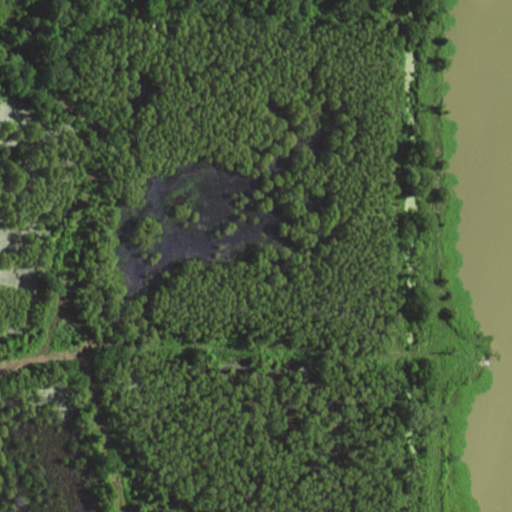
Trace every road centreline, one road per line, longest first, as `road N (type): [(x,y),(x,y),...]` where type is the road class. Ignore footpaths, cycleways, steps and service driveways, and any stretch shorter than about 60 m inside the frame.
road 1 (track): [(430,511),(430,357),(394,350),(81,348),(0,363)]
road 2 (track): [(395,0),(393,511)]
